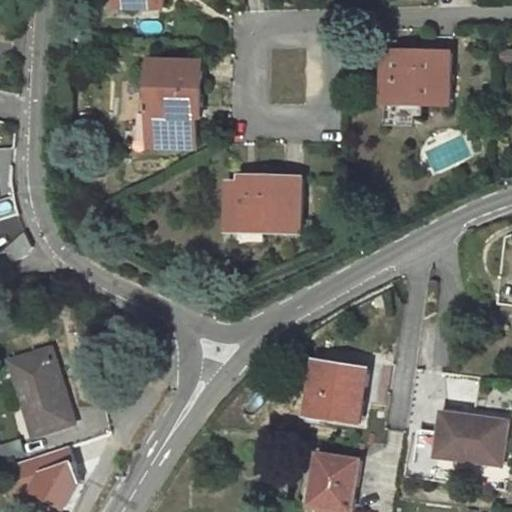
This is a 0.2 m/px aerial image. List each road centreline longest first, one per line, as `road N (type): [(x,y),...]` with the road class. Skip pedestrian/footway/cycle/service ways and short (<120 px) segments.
road 1 (unclassified): [(44,0),(37,193),(56,247),(114,296),(227,347)]
road 2 (unclassified): [(227,347),(511,199)]
road 3 (residential): [(328,21),(246,21),(247,124),(328,122)]
road 4 (unclassified): [(227,347),(128,511)]
road 5 (residential): [(511,17),(328,21)]
